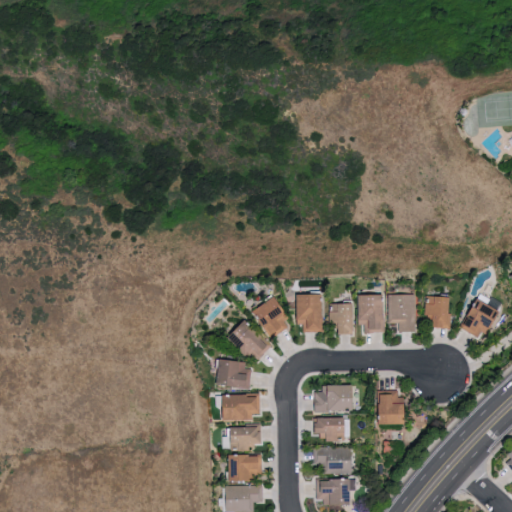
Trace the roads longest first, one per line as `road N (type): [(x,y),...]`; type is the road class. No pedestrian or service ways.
road 1 (residential): [(292,511),(288,391),(295,374),(307,365),(440,361),(440,375)]
road 2 (secondary): [(511,376),(393,511)]
road 3 (secondary): [(424,511),(511,409)]
